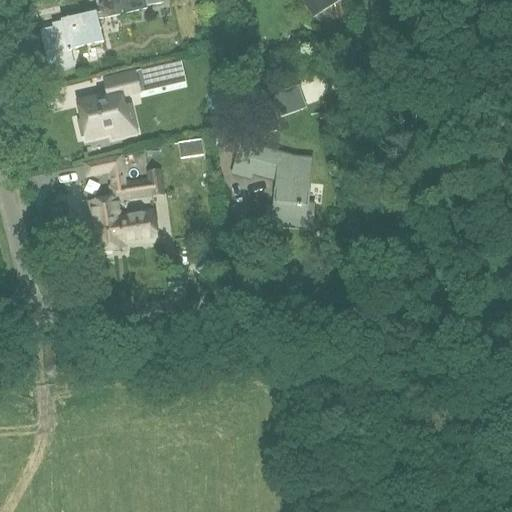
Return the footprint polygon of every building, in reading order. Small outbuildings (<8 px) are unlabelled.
[(103,42),(98,20),(148,9),(147,7),(165,2),(164,0),(97,0),(100,11),(62,20),(63,22),(53,25),(54,28),(41,31),(51,72),(74,67),(70,50),(103,42)] [(300,0),(313,19),(341,0),(300,0)] [(83,119),(77,121),(81,137),(87,136),(87,138),(112,132),(113,137),(135,132),(129,107),(124,108),(120,95),(138,90),(134,73),(105,80),(109,96),(79,103),(83,119)] [(243,137),(233,174),(250,179),(251,174),(277,181),(273,225),(311,228),(313,204),(307,204),(311,159),(295,157),(259,146),(260,142),(243,137)] [(116,202),(127,200),(124,182),(120,157),(83,163),(86,177),(109,173),(112,195),(89,198),(93,221),(90,221),(91,228),(94,227),(98,252),(125,247),(124,244),(119,217),(116,202)] [(124,182),(127,200),(166,194),(160,169),(147,172),(148,178),(124,182)] [(119,217),(124,244),(157,238),(152,211),(119,217)] [(45,339),(44,363),(45,370),(45,371),(46,372),(48,373),(49,373),(67,373),(68,372),(69,371),(69,370),(68,340),(68,337),(67,336),(66,335),(65,335),(47,336),(46,337),(45,338),(45,339)]
